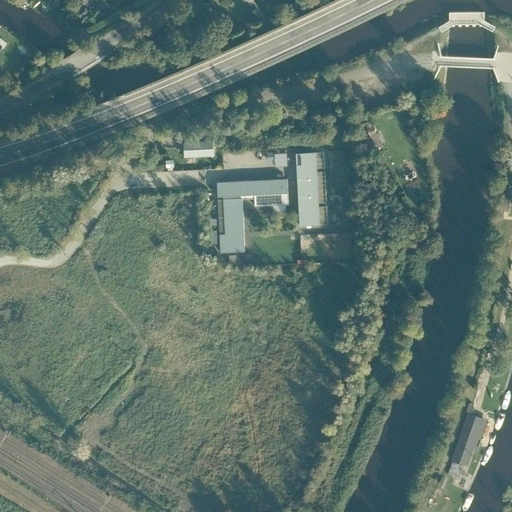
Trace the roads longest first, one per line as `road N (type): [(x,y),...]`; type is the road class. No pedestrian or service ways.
road 1 (unclassified): [(0,262),(62,260),(145,137),(186,112),(367,68),(511,64)]
road 2 (primary): [(0,155),(117,114),(371,0)]
road 3 (residential): [(0,106),(167,0)]
